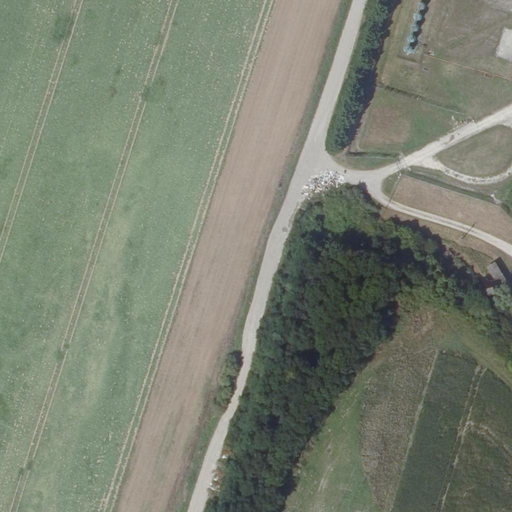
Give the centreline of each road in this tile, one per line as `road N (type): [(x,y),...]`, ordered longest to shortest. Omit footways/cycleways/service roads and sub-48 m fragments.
road 1 (track): [(304,173),(195,511)]
road 2 (track): [(304,173),(359,0)]
